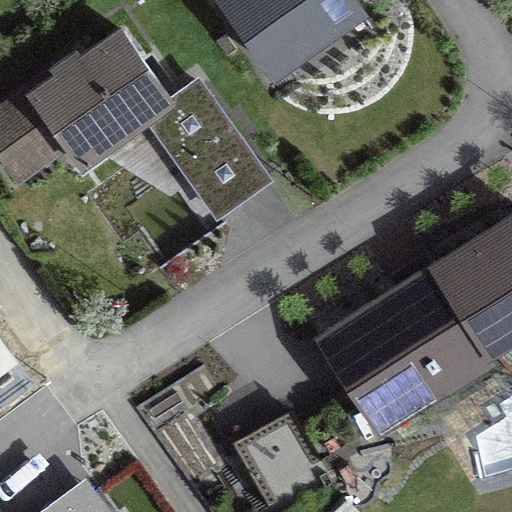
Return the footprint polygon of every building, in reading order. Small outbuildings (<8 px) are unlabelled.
[(356,15),(358,14),(348,0),(217,0),(267,71),(269,69),(265,64),(349,5),(356,15)] [(79,65),(74,57),(51,73),(57,81),(32,99),(29,95),(0,115),(0,161),(2,164),(51,129),(78,167),(80,166),(79,163),(144,117),(214,216),(263,181),(194,85),(168,103),(119,36),(79,65)] [(395,290),(393,287),(391,289),(392,292),(327,332),(325,330),(322,332),(361,411),(431,374),(441,388),(444,386),(443,384),(485,358),(486,359),(489,358),(482,346),(511,326),(511,224),(436,272),(431,264),(428,265),(430,268),(395,290)] [(0,371),(15,361),(0,340),(0,371)] [(280,511),(328,486),(292,420),(233,452),(266,511),(280,511)]
